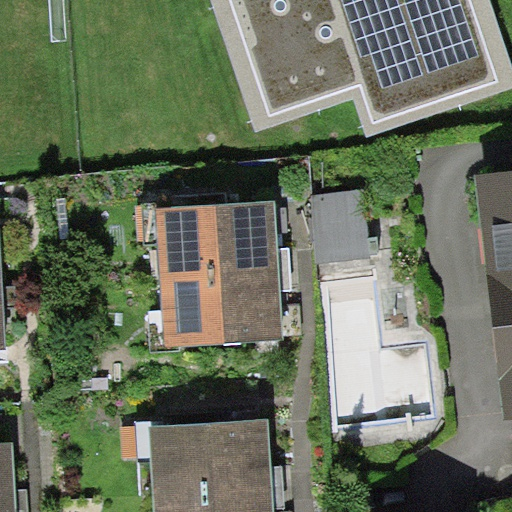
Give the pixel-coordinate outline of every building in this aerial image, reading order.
[(201,0),(253,155),(319,133),(273,0),(337,0),(350,38),(381,27),(409,111),(477,88),(447,0),(201,0)] [(511,180),(487,184),(511,367),(511,180)] [(312,194),(316,264),(365,262),(362,191),(312,194)] [(275,200),(155,208),(165,349),(285,341),(281,292),(293,291),(290,247),(278,248),(275,200)] [(274,511),(269,420),(149,426),(153,511),(274,511)] [(17,511),(14,442),(0,443),(0,511),(17,511)]
